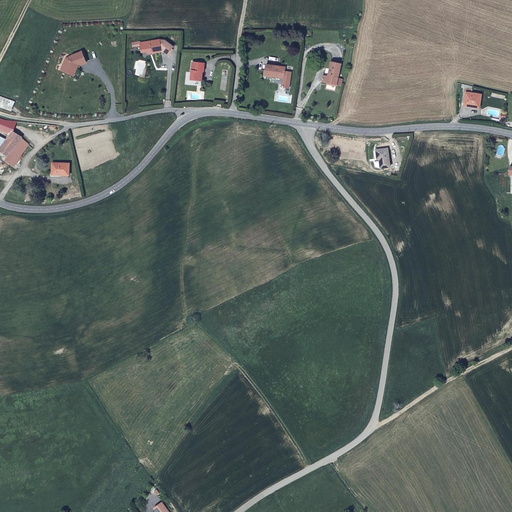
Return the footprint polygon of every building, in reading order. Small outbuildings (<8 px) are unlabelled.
[(170,52),(173,43),(163,40),(163,42),(160,42),(160,39),(141,44),(141,41),(132,43),(132,48),(141,47),(142,53),(151,51),(151,54),(160,52),(163,49),(170,52)] [(66,58),(62,68),(68,70),(75,68),(77,63),(78,64),(79,64),(85,62),(81,52),(71,56),(69,60),(66,58)] [(204,73),(204,67),(203,67),(204,63),(191,62),(190,81),(202,82),(203,73),(204,73)] [(337,85),(342,64),(330,62),(327,76),(323,75),(322,82),(337,85)] [(68,70),(62,68),(60,70),(73,76),(78,64),(77,63),(75,68),(68,70)] [(289,89),(292,73),(287,72),(287,69),(283,69),(284,67),(267,64),(265,76),(283,79),(282,88),(289,89)] [(479,108),(482,96),(467,92),(464,106),(470,107),(470,106),(479,108)] [(0,106),(12,110),(14,101),(0,96),(0,106)] [(12,133),(16,121),(7,120),(1,118),(0,122),(0,128),(7,139),(12,133)] [(4,161),(13,167),(30,146),(12,133),(7,139),(6,141),(3,144),(0,148),(0,152),(6,157),(4,161)] [(390,166),(389,148),(376,150),(377,158),(379,157),(379,160),(374,161),(375,166),(377,167),(379,167),(379,168),(390,166)] [(68,178),(70,165),(52,163),(51,173),(58,174),(59,176),(68,178)] [(169,511),(162,502),(155,508),(157,511),(169,511)]
